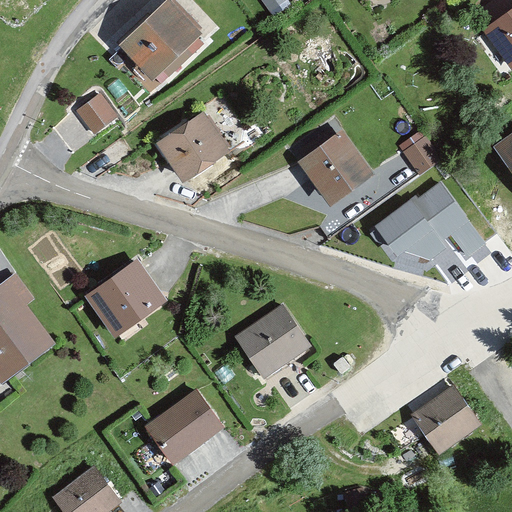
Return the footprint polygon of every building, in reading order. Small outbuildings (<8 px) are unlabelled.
[(493,34),(511,60),(511,0),(507,0),(492,12),(503,27),(493,34)] [(171,33),(187,20),(171,3),(129,41),(148,61),(171,33)] [(199,34),(187,20),(171,33),(148,61),(159,72),(165,67),(188,45),(199,34)] [(194,52),(188,45),(165,67),(173,74),(194,52)] [(100,93),(96,96),(107,110),(110,106),(100,93)] [(107,110),(96,96),(79,109),(95,131),(112,118),(107,110)] [(116,115),(110,106),(107,110),(112,118),(116,115)] [(211,158),(213,162),(227,152),(205,115),(163,142),(185,176),(211,158)] [(300,152),(307,161),(335,141),(329,133),(300,152)] [(511,137),(499,147),(511,164),(511,137)] [(340,138),(335,141),(307,161),(303,165),(327,199),(350,182),(354,187),(368,177),(340,138)] [(420,178),(425,174),(443,161),(427,139),(405,155),(420,178)] [(432,258),(449,247),(443,240),(453,233),(469,256),(487,242),(441,181),(421,196),(419,193),(412,197),(376,224),(400,256),(409,250),(432,258)] [(329,243),(353,226),(343,211),(318,230),(329,243)] [(116,333),(159,301),(135,267),(91,299),(116,333)] [(0,365),(5,372),(0,376),(2,378),(48,342),(21,307),(28,301),(12,279),(0,288),(0,365)] [(240,339),(267,377),(311,347),(285,308),(240,339)] [(346,354),(335,363),(343,373),(354,365),(346,354)] [(479,423),(455,390),(415,417),(439,451),(479,423)] [(176,463),(224,426),(200,392),(151,428),(176,463)] [(104,511),(122,498),(99,468),(59,496),(70,511),(104,511)]
